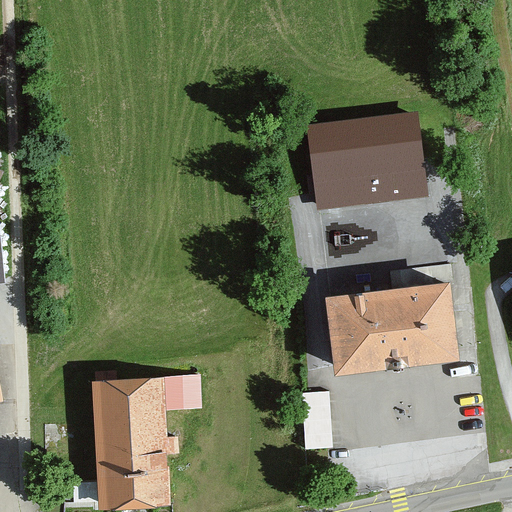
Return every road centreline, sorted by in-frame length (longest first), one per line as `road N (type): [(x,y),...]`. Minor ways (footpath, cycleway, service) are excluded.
road 1 (unclassified): [(7,0),(19,511)]
road 2 (tertiary): [(379,511),(511,484)]
